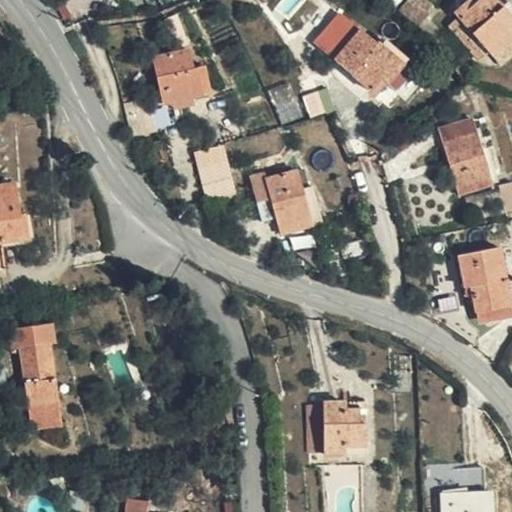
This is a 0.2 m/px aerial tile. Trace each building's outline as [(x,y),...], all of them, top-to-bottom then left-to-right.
[(489,0),(475,15),(468,7),(452,23),(469,39),(487,60),(491,64),(511,43),(511,24),(489,0)] [(475,0),(468,7),(475,15),(489,0),(475,0)] [(416,4),(407,16),(426,32),(436,20),(416,4)] [(368,36),(346,63),(377,93),(389,79),(396,86),(411,69),(384,44),(381,48),(368,36)] [(487,60),(469,39),(461,48),(479,67),(487,60)] [(511,61),(511,43),(491,64),(500,73),(511,61)] [(190,49),(155,57),(164,104),(215,94),(208,65),(194,68),(190,49)] [(475,125),(441,137),(459,196),(493,186),(475,125)] [(196,150),(201,197),(232,194),(227,146),(196,150)] [(313,222),(315,230),(323,227),(313,185),(303,188),(300,175),(271,183),(270,176),(257,179),(264,204),(276,200),(283,230),(313,222)] [(0,238),(0,240),(28,236),(26,211),(18,212),(14,178),(0,180),(0,238)] [(285,238),(315,230),(313,222),(283,230),(285,238)] [(475,305),(478,322),(511,315),(506,287),(500,258),(458,266),(463,296),(472,294),(475,305)] [(464,307),(475,305),(472,294),(463,296),(464,307)] [(511,320),(511,315),(478,322),(479,330),(511,323),(511,320)] [(60,322),(16,326),(16,345),(23,345),(28,403),(60,400),(55,343),(61,342),(60,322)] [(60,400),(28,403),(29,418),(61,416),(60,400)] [(331,410),(331,414),(332,462),(332,464),(368,463),(368,411),(331,410)] [(329,462),(325,414),(315,414),(316,462),(329,462)] [(444,473),(445,502),(472,502),(471,472),(444,473)] [(126,495),(123,511),(144,511),(147,499),(126,495)] [(472,502),(445,502),(445,511),(493,511),(493,501),(472,502)]
